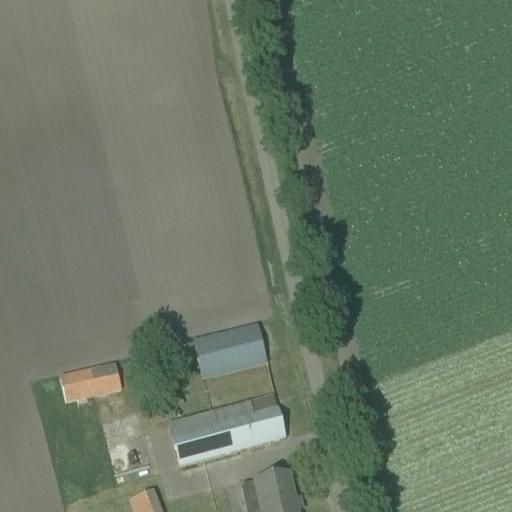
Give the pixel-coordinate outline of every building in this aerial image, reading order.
[(267,367),(265,358),(258,330),(193,345),(202,382),(267,367)] [(114,367),(58,380),(64,407),(121,394),(114,367)] [(170,393),(162,395),(164,405),(173,403),(170,393)] [(285,442),(278,412),(254,419),(250,405),(167,428),(178,470),(285,442)] [(295,511),(288,478),(252,486),(257,511),(295,511)] [(159,511),(153,494),(117,508),(118,511),(159,511)]
